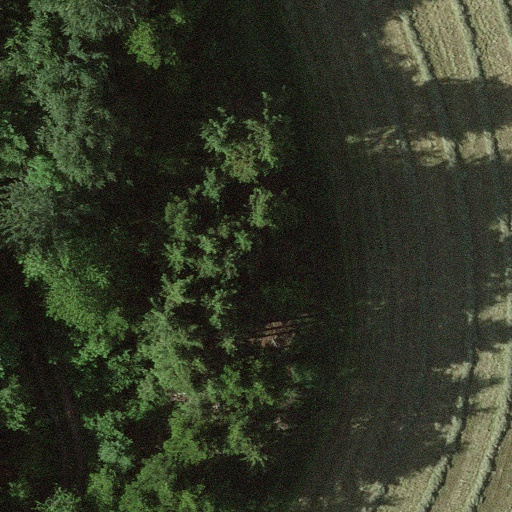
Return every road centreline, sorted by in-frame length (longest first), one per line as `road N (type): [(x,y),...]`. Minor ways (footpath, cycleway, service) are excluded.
road 1 (track): [(67,511),(73,493),(64,419),(0,227)]
road 2 (track): [(3,233),(17,116),(9,0)]
